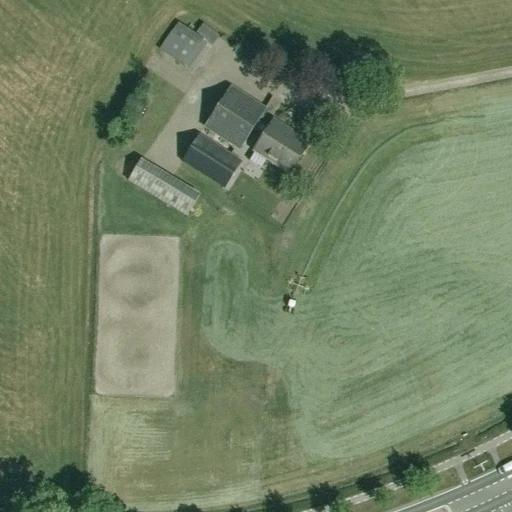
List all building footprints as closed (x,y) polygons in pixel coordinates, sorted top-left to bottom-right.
[(177,23),(158,49),(192,73),(210,46),(194,35),(177,23)] [(201,25),(194,35),(210,46),(217,36),(201,25)] [(287,130),(272,120),(267,128),(257,122),(265,110),(230,88),(204,128),(240,151),(253,129),(262,135),(251,152),(288,175),(307,145),(286,132),(287,130)] [(241,162),(198,135),(181,162),(224,189),(241,162)] [(197,197),(139,161),(126,181),(185,218),(197,197)]
